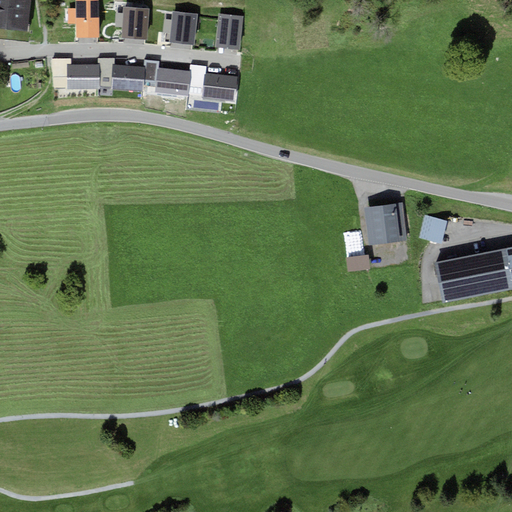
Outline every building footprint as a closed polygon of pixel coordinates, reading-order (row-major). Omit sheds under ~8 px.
[(31,0),(0,0),(0,28),(28,32),(31,0)] [(98,1),(77,1),(77,36),(98,36),(98,1)] [(148,10),(125,9),(123,37),(146,39),(148,10)] [(197,16),(174,13),(171,41),(194,44),(197,16)] [(241,18),(221,15),(217,46),(238,48),(241,18)] [(68,65),(70,65),(70,59),(52,59),(54,89),(68,88),(68,65)] [(114,65),(116,65),(115,59),(98,59),(98,65),(99,86),(112,87),(114,65)] [(70,65),(68,65),(68,88),(68,90),(99,89),(99,86),(98,65),(70,65)] [(116,65),(114,65),(112,87),(112,88),(143,91),(145,68),(116,65)] [(403,203),(369,207),(374,245),(408,241),(403,203)] [(374,245),(369,207),(364,208),(369,245),(374,245)] [(447,221),(425,216),(420,238),(442,244),(447,221)] [(511,246),(433,262),(442,304),(511,290),(511,246)] [(369,255),(346,258),(348,272),(370,269),(369,255)]
